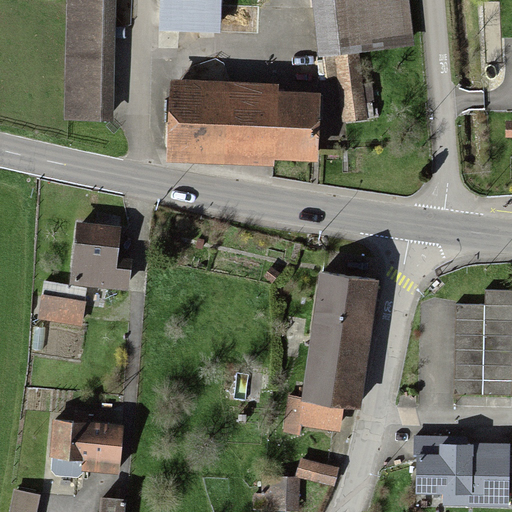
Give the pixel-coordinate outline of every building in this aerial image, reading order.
[(111,0),(70,0),(67,116),(108,117),(111,0)] [(217,0),(164,0),(163,24),(216,28),(217,0)] [(406,0),(313,0),(317,49),(410,42),(406,0)] [(319,86),(170,80),(167,153),(316,159),(319,86)] [(118,220),(78,218),(75,278),(128,280),(129,261),(116,260),(118,220)] [(324,264),(299,386),(311,388),(306,413),(338,419),(343,394),(355,397),(379,275),(324,264)] [(84,294),(41,292),(39,321),(82,323),(84,294)] [(121,415),(63,414),(62,448),(85,448),(84,462),(120,463),(121,415)] [(508,505),(509,444),(437,442),(437,453),(415,453),(414,492),(444,493),(443,504),(508,505)] [(340,465),(306,455),(301,472),(335,482),(340,465)] [(301,473),(270,472),(269,504),(300,505),(301,473)] [(32,511),(33,490),(9,490),(8,511),(32,511)] [(122,511),(124,494),(103,492),(100,511),(122,511)]
